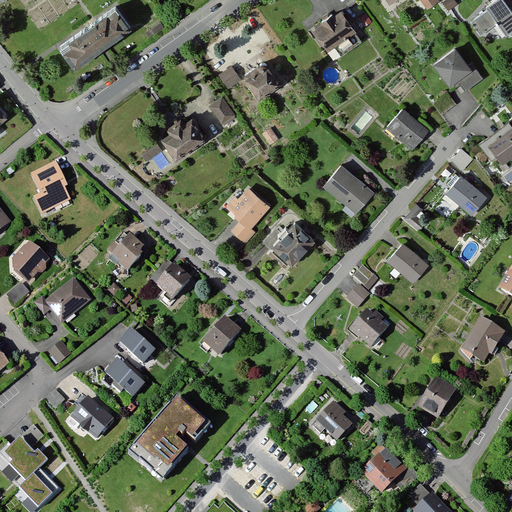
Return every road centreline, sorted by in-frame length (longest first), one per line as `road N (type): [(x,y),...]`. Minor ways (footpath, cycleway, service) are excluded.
road 1 (residential): [(293,327),(49,121)]
road 2 (residential): [(482,117),(293,327)]
road 3 (residential): [(238,0),(103,98),(49,121)]
road 4 (residential): [(186,511),(323,355)]
road 5 (residential): [(456,482),(323,355)]
road 6 (residential): [(0,432),(42,379),(0,317)]
